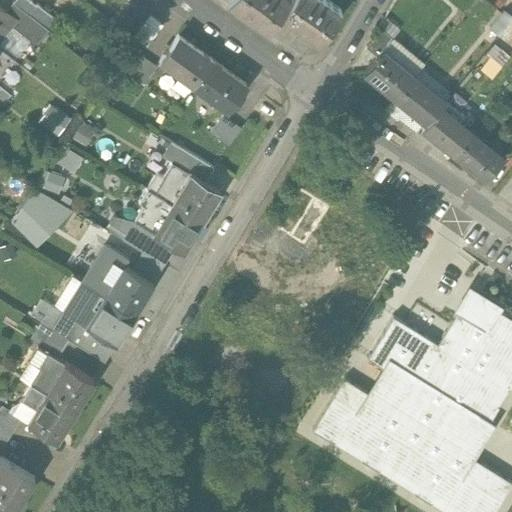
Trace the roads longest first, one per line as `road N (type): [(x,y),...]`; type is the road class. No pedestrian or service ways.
road 1 (residential): [(65,511),(316,100)]
road 2 (residential): [(316,100),(511,244)]
road 3 (residential): [(176,0),(316,100)]
